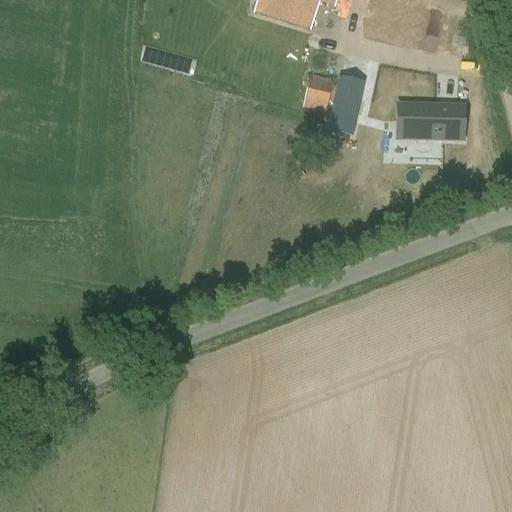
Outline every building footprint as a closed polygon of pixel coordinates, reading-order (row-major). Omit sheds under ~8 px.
[(258,0),(255,13),(309,29),(318,2),(335,7),(337,0),(258,0)] [(422,11),(424,0),(403,0),(402,5),(372,0),(371,0),(364,39),(430,53),(439,14),(422,11)] [(375,84),(378,61),(310,52),(307,75),(375,84)] [(325,114),(333,81),(310,76),(303,108),(325,114)] [(352,139),(364,85),(338,80),(326,134),(352,139)] [(467,111),(402,123),(404,138),(413,136),(416,153),(474,143),(467,111)]
